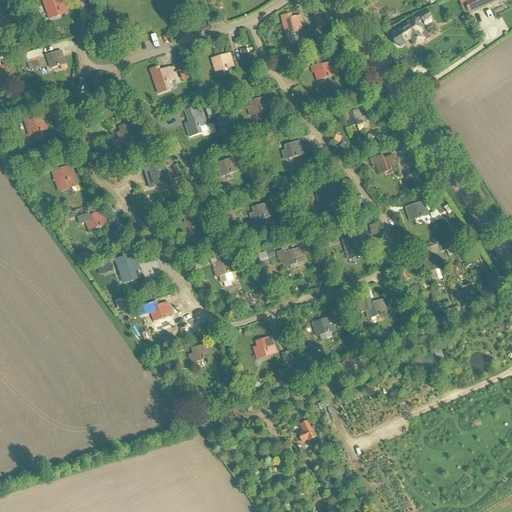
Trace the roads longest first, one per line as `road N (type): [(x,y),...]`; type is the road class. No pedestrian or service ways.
road 1 (tertiary): [(511,267),(334,0)]
road 2 (unknown): [(511,302),(295,402)]
road 3 (unclassified): [(85,72),(251,21),(286,0)]
